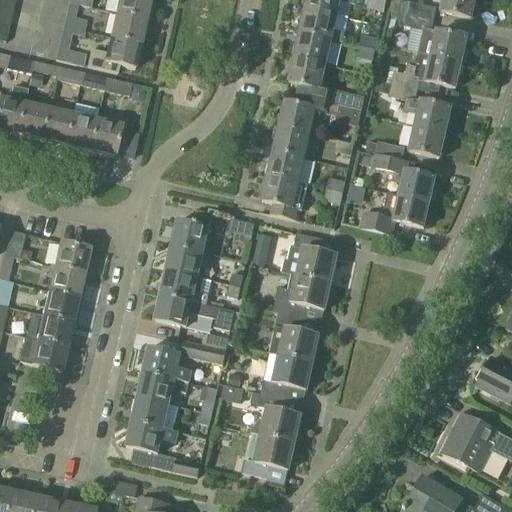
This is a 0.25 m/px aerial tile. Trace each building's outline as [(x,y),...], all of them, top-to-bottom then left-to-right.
[(15,3),(4,0),(0,0),(0,10),(13,14),(15,3)] [(151,0),(118,0),(115,17),(146,24),(151,0)] [(308,0),(306,11),(336,18),(339,4),(361,9),(363,0),(308,0)] [(370,0),(368,11),(384,15),(387,4),(370,0)] [(406,16),(432,22),(435,9),(396,0),(394,0),(392,12),(406,15),(406,16)] [(476,0),(444,0),(441,14),(472,21),(476,0)] [(68,6),(63,30),(72,32),(84,35),(87,24),(75,21),(78,8),(68,6)] [(13,14),(0,10),(0,21),(11,24),(13,14)] [(336,18),(306,11),(300,36),(343,45),(348,21),(336,18)] [(406,16),(403,29),(423,33),(430,34),(430,32),(432,22),(406,16)] [(146,24),(115,17),(109,41),(140,48),(146,24)] [(11,24),(0,21),(0,30),(8,33),(11,24)] [(8,33),(0,30),(0,43),(6,45),(8,33)] [(72,32),(63,30),(55,63),(83,69),(86,56),(67,52),(72,32)] [(462,65),(467,41),(430,32),(430,34),(423,33),(418,56),(431,59),(431,58),(462,65)] [(343,45),(300,36),(295,60),(325,67),(331,43),(342,46),(343,45)] [(375,53),(378,41),(362,38),(359,49),(375,53)] [(140,48),(109,41),(106,56),(91,52),(87,69),(117,76),(119,69),(135,72),(140,48)] [(375,53),(359,49),(356,60),(373,64),(375,53)] [(456,91),(462,65),(431,58),(431,59),(418,56),(416,66),(420,67),(417,80),(394,75),(391,86),(418,92),(420,83),(456,91)] [(33,74),(35,64),(10,58),(7,72),(31,77),(32,74),(33,74)] [(325,67),(295,60),(289,85),(305,89),(303,99),(340,107),(343,94),(320,89),(325,67)] [(35,64),(33,74),(56,79),(56,82),(57,82),(59,70),(35,64)] [(59,70),(57,82),(80,87),(82,75),(59,70)] [(82,75),(80,87),(103,93),(106,80),(82,75)] [(106,80),(103,93),(129,99),(132,86),(106,80)] [(417,117),(415,128),(446,135),(451,111),(421,104),(420,106),(415,105),(418,92),(391,86),(388,99),(407,103),(404,115),(417,117)] [(18,137),(25,106),(24,106),(28,92),(13,89),(9,103),(0,100),(0,137),(7,139),(8,135),(18,137)] [(362,112),(340,107),(303,99),(300,108),(285,105),(279,130),(309,137),(315,114),(336,119),(335,124),(358,130),(362,112)] [(42,143),(50,112),(25,106),(18,137),(42,143)] [(66,148),(73,117),(50,112),(42,143),(66,148)] [(89,153),(96,123),(73,117),(66,148),(89,153)] [(122,128),(96,123),(89,153),(115,159),(122,128)] [(446,135),(415,128),(409,154),(440,161),(446,135)] [(309,137),(279,130),(274,154),(304,161),(309,137)] [(338,143),(335,155),(352,159),(354,147),(338,143)] [(367,145),(366,154),(402,162),(405,150),(378,144),(377,147),(367,145)] [(304,161),(274,154),(268,179),(298,186),(304,161)] [(402,162),(366,154),(365,154),(375,156),(375,157),(374,157),(371,170),(395,175),(394,181),(397,185),(402,186),(399,198),(430,205),(436,180),(406,174),(408,164),(402,163),(402,162)] [(371,161),(361,158),(359,166),(369,169),(371,161)] [(298,186),(268,179),(262,204),(273,207),(271,218),(295,224),(297,213),(302,214),(308,188),(298,186)] [(327,193),(343,196),(345,185),(329,181),(327,193)] [(327,193),(324,204),(340,208),(343,196),(327,193)] [(430,205),(399,198),(396,214),(387,212),(385,221),(364,216),(360,231),(392,238),(395,224),(424,231),(430,205)] [(230,221),(227,234),(235,236),(233,244),(251,247),(255,227),(230,221)] [(204,256),(210,231),(177,223),(171,249),(204,256)] [(4,260),(13,262),(13,261),(19,262),(24,238),(9,234),(4,260)] [(331,286),(337,259),(319,254),(321,242),(297,237),(294,249),(291,249),(288,263),(285,262),(282,275),(291,277),(331,286)] [(84,277),(90,252),(59,245),(53,270),(84,277)] [(204,256),(171,249),(166,274),(198,281),(204,256)] [(268,257),(254,254),(251,267),(265,271),(268,257)] [(0,284),(13,287),(13,286),(8,284),(13,262),(4,260),(0,275),(0,284)] [(84,277),(53,270),(47,295),(79,302),(84,277)] [(198,281),(166,274),(160,299),(206,308),(211,284),(198,281)] [(241,290),(244,279),(233,276),(230,288),(241,290)] [(331,286),(291,277),(288,290),(278,288),(272,312),(278,314),(278,316),(304,322),(307,309),(325,313),(331,286)] [(13,287),(0,284),(0,309),(7,311),(13,287)] [(241,290),(230,288),(227,299),(238,302),(241,290)] [(79,302),(47,295),(42,319),(73,326),(79,302)] [(206,308),(160,299),(155,323),(187,331),(193,306),(206,309),(206,308)] [(279,358),(313,366),(319,338),(301,334),(304,322),(278,316),(275,329),(285,331),(279,358)] [(73,326),(42,319),(36,343),(24,340),(67,350),(73,326)] [(204,335),(202,347),(226,353),(229,341),(204,335)] [(67,350),(24,340),(19,365),(62,375),(67,350)] [(226,353),(202,347),(188,344),(185,359),(223,368),(226,353)] [(189,386),(192,374),(178,371),(181,358),(148,350),(143,376),(189,386)] [(313,366),(279,358),(274,382),(263,380),(260,396),(286,401),(289,389),(307,394),(313,366)] [(479,384),(473,395),(474,396),(478,389),(510,406),(511,402),(511,371),(491,361),(484,375),(486,376),(481,385),(479,384)] [(189,386),(143,376),(137,401),(170,408),(173,393),(187,396),(189,386)] [(223,388),(222,393),(220,402),(240,407),(243,393),(223,388)] [(201,415),(212,417),(218,393),(207,390),(201,415)] [(261,438),(295,445),(296,442),(299,443),(302,429),(299,428),(301,419),(283,414),(286,401),(260,396),(257,408),(267,411),(261,438)] [(170,408),(137,401),(132,425),(164,432),(170,408)] [(209,429),(212,417),(201,415),(199,426),(209,429)] [(450,439),(441,456),(479,475),(491,453),(511,464),(511,463),(511,442),(468,420),(464,427),(458,424),(455,429),(458,431),(453,440),(450,439)] [(178,435),(164,432),(132,425),(126,450),(159,457),(162,442),(176,445),(178,435)] [(295,445),(261,438),(255,465),(246,463),(243,476),(267,482),(270,469),(289,473),(295,445)] [(174,475),(197,480),(198,480),(201,468),(177,462),(174,475)] [(503,511),(505,510),(483,497),(474,510),(423,480),(403,511),(503,511)] [(109,496),(123,499),(134,501),(137,489),(111,483),(109,496)] [(0,511),(17,511),(21,497),(0,492),(0,511)] [(43,511),(45,502),(21,497),(17,511),(43,511)] [(162,511),(164,506),(138,500),(135,511),(162,511)] [(68,511),(70,507),(45,502),(43,511),(68,511)]
